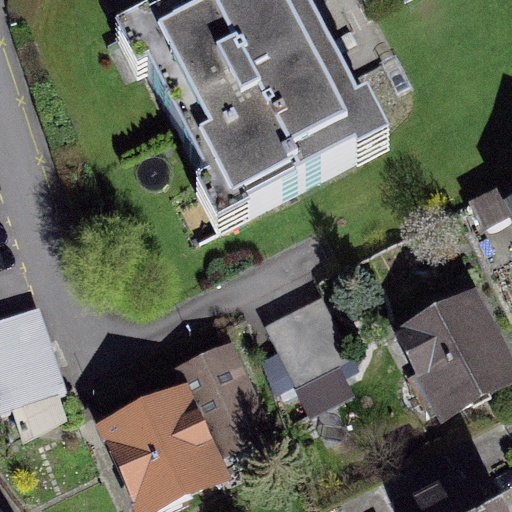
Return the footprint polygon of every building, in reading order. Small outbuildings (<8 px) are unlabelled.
[(211,0),(124,44),(219,235),(388,150),(312,0),(211,0)] [(397,341),(438,428),(511,393),(511,369),(480,302),(397,341)] [(325,305),(264,334),(293,393),(354,364),(325,305)] [(30,318),(0,328),(0,403),(3,413),(56,396),(30,318)] [(186,403),(105,435),(134,511),(197,511),(241,495),(227,462),(270,445),(233,350),(174,373),(186,403)] [(487,511),(479,498),(454,511),(487,511)]
